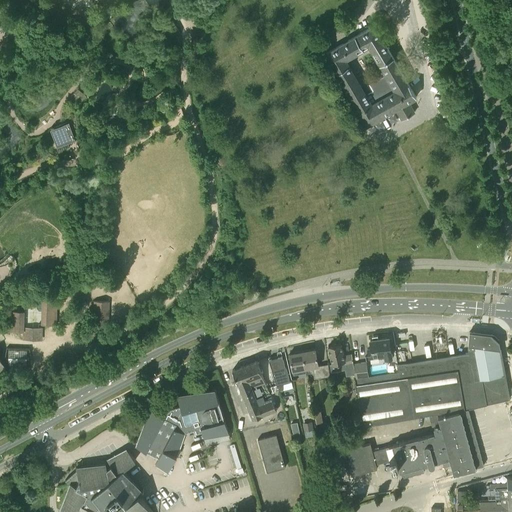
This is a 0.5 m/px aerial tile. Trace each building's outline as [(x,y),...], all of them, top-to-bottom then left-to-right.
[(366,126),(396,108),(402,120),(414,113),(408,101),(416,97),(374,25),(324,54),(366,126)] [(4,42),(1,45),(9,51),(12,48),(4,42)] [(83,144),(75,121),(58,127),(56,128),(64,151),(73,147),(83,144)] [(56,324),(57,300),(42,299),(41,324),(56,324)] [(108,326),(109,301),(94,300),(93,325),(108,326)] [(33,340),(33,327),(24,327),(24,331),(24,340),(33,340)] [(362,426),(463,409),(472,407),(473,408),(509,399),(498,341),(499,341),(491,334),(469,332),(468,348),(469,353),(399,364),(400,371),(368,377),(356,378),(358,385),(356,386),(362,426)] [(386,360),(392,359),(390,350),(394,350),(393,345),(394,345),(394,344),(390,345),(389,337),(370,340),(371,348),(368,348),(369,356),(378,355),(378,358),(386,357),(386,360)] [(355,374),(353,364),(351,353),(343,355),(341,344),(328,346),(332,364),(328,365),(329,372),(345,370),(346,376),(355,374)] [(29,364),(30,349),(11,349),(11,364),(29,364)] [(330,376),(329,372),(328,365),(328,363),(318,365),(315,349),(302,351),(305,373),(306,373),(306,369),(313,368),(314,379),(330,376)] [(293,375),(305,373),(302,351),(289,354),(291,364),(292,371),(293,375)] [(290,382),(288,377),(286,368),(285,368),(286,368),(283,369),(281,364),(284,364),(282,356),(270,359),(269,360),(271,369),(276,386),(290,382)] [(0,357),(0,376),(10,371),(0,357)] [(270,396),(256,360),(232,370),(252,420),(276,411),(272,400),(259,406),(257,401),(270,396)] [(356,378),(368,377),(366,362),(353,364),(355,374),(356,378)] [(142,434),(136,446),(158,458),(155,464),(168,471),(167,472),(168,472),(176,456),(173,454),(184,433),(194,430),(196,434),(201,432),(203,438),(227,431),(228,434),(229,434),(215,389),(192,397),(191,394),(178,398),(178,396),(177,396),(180,405),(168,409),(164,417),(150,409),(149,410),(150,410),(146,419),(148,420),(141,433),(142,434)] [(439,417),(441,424),(434,426),(436,433),(372,450),(370,443),(344,450),(351,475),(377,468),(376,464),(390,460),(392,468),(393,468),(392,464),(397,463),(398,466),(399,469),(401,468),(404,477),(424,471),(422,465),(428,463),(428,464),(429,465),(430,465),(430,466),(431,466),(432,466),(433,465),(434,465),(434,464),(435,463),(435,462),(434,462),(442,460),(444,466),(451,464),(453,474),(483,465),(476,438),(468,409),(439,417)] [(313,417),(314,422),(323,421),(321,410),(314,411),(315,416),(313,417)] [(349,417),(351,428),(361,426),(359,415),(349,417)] [(313,429),(311,421),(303,423),(304,431),(313,429)] [(267,472),(285,467),(276,434),(275,434),(276,435),(258,439),(267,472)] [(59,511),(62,511),(152,511),(139,494),(144,490),(123,469),(135,459),(128,450),(107,467),(106,463),(77,470),(77,469),(77,467),(76,467),(79,480),(76,486),(70,483),(73,485),(59,511)] [(490,484),(490,488),(495,488),(511,487),(511,475),(507,476),(507,483),(490,484)] [(498,499),(501,499),(511,498),(511,487),(495,488),(495,499),(498,499)] [(467,500),(467,490),(457,490),(457,500),(467,500)] [(488,511),(492,511),(511,509),(511,498),(501,499),(501,502),(496,502),(496,501),(480,502),(480,511),(488,511)]
